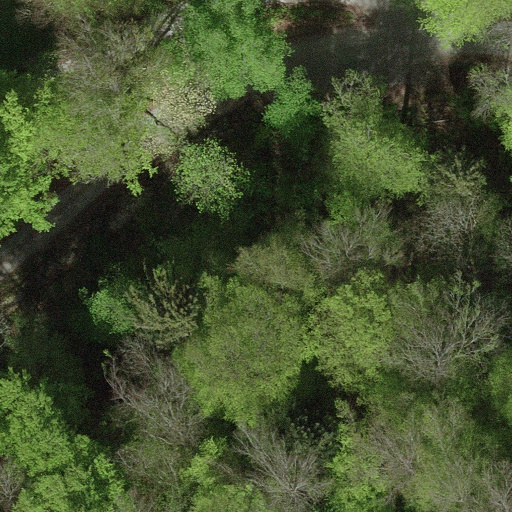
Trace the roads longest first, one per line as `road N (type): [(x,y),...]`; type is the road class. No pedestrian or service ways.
road 1 (unclassified): [(0,268),(130,148),(243,68),(326,45),(511,38)]
road 2 (track): [(0,101),(221,0)]
